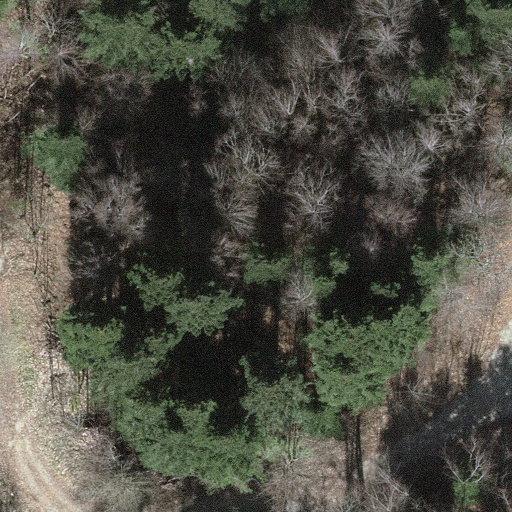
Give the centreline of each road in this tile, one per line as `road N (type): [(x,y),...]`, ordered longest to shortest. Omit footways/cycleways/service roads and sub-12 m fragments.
road 1 (track): [(511,384),(271,511)]
road 2 (track): [(58,511),(31,469),(0,310)]
